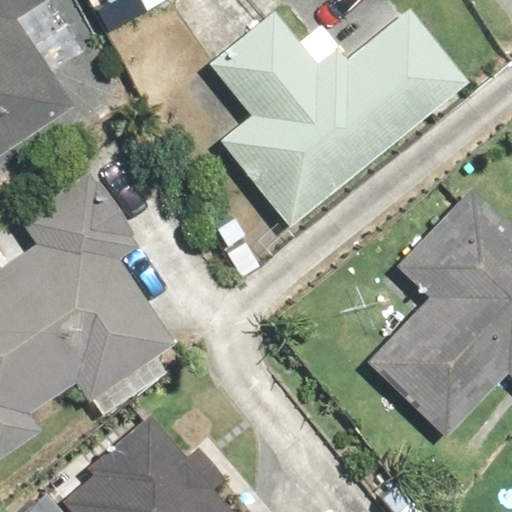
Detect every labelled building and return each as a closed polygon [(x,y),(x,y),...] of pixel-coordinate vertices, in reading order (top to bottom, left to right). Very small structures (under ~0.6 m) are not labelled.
[(0,0),(0,145),(64,102),(8,19),(36,0),(0,0)] [(284,222),(457,79),(397,6),(337,56),(326,42),(304,60),(260,6),(198,58),(242,111),(212,136),(284,222)] [(27,242),(0,258),(0,444),(30,426),(19,408),(68,379),(79,397),(165,345),(110,255),(130,243),(85,168),(10,213),(27,242)] [(511,225),(509,229),(463,185),(389,261),(421,292),(355,360),(435,437),(501,368),(511,378),(511,225)] [(87,472),(53,501),(63,511),(220,511),(201,489),(215,476),(187,444),(176,453),(138,409),(78,461),(87,472)] [(34,511),(22,497),(2,511),(34,511)]
